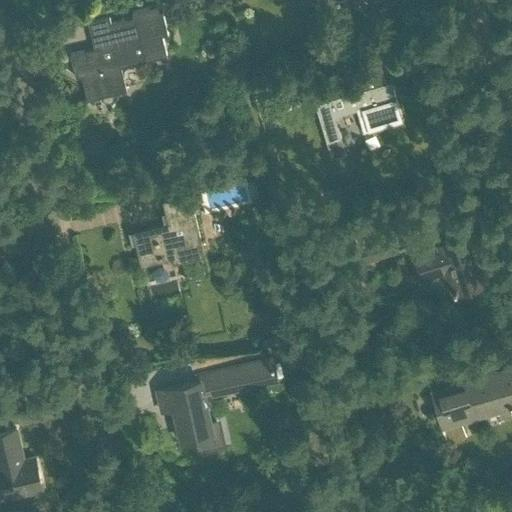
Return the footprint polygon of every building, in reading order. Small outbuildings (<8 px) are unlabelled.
[(94,48),(70,54),(75,79),(82,77),(87,97),(127,87),(122,67),(167,56),(163,36),(168,34),(161,6),(135,12),(136,18),(112,24),(111,18),(89,23),(94,48)] [(366,89),(315,105),(326,143),(341,139),(334,116),(356,109),(363,132),(401,121),(390,82),(366,89)] [(255,97),(260,116),(291,107),(285,88),(255,97)] [(133,231),(141,267),(172,260),(173,264),(204,257),(194,213),(200,211),(196,193),(163,200),(169,223),(133,231)] [(357,244),(363,261),(394,251),(389,234),(357,244)] [(412,258),(418,279),(447,270),(454,292),(486,281),(471,235),(438,245),(439,249),(412,258)] [(283,347),(308,343),(307,334),(282,337),(283,347)] [(310,356),(308,343),(283,347),(285,360),(310,356)] [(201,380),(158,390),(163,412),(175,410),(182,442),(199,438),(213,435),(211,423),(205,399),(278,382),(273,358),(200,375),(201,380)] [(511,365),(430,391),(441,426),(511,404),(511,365)] [(0,499),(43,489),(35,456),(23,459),(16,428),(0,431),(0,499)]
